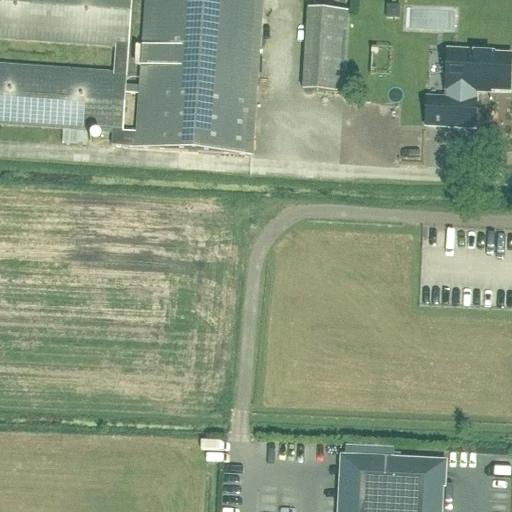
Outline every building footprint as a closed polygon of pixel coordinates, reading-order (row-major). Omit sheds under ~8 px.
[(131,0),(0,0),(0,42),(115,51),(113,75),(0,67),(0,128),(112,136),(111,149),(136,151),(137,134),(122,133),(131,0)] [(252,159),(254,119),(262,0),(146,0),(137,151),(252,159)] [(458,42),(459,11),(411,10),(410,31),(433,31),(433,42),(458,42)] [(308,13),(303,93),(343,95),(348,16),(308,13)] [(426,101),(425,128),(474,131),(475,103),(473,103),(474,93),(489,94),(489,92),(509,93),(511,59),(493,58),(493,56),(447,53),(445,92),(447,92),(446,102),(426,101)] [(440,511),(443,467),(393,465),(344,462),(343,462),(340,511),(440,511)]
